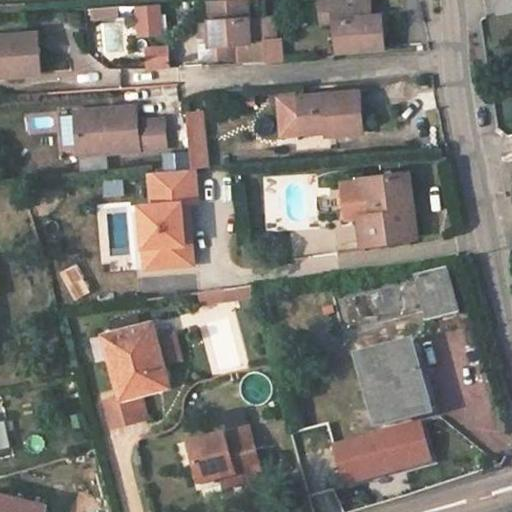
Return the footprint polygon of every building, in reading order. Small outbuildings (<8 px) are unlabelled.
[(235,43),(251,42),(264,41),(263,17),(249,18),(247,0),(217,0),(209,1),(210,23),(211,43),(201,44),(202,61),(236,59),(235,43)] [(321,0),(323,24),(334,23),(331,0),(321,0)] [(331,0),(334,23),(338,23),(340,51),(385,46),(382,15),(371,16),(370,0),(331,0)] [(93,19),(122,18),(121,5),(92,7),(93,19)] [(159,7),(137,8),(138,34),(160,33),(159,7)] [(275,16),(263,17),(264,41),(265,55),(277,54),(277,40),(275,16)] [(103,24),(105,53),(121,52),(120,23),(103,24)] [(200,23),(201,44),(211,43),(210,23),(200,23)] [(37,33),(0,35),(0,69),(3,70),(3,76),(40,73),(37,33)] [(166,48),(147,49),(148,67),(167,66),(166,48)] [(281,133),(301,132),(327,130),(327,134),(362,131),(359,93),(280,97),(281,133)] [(137,107),(78,111),(80,148),(108,146),(109,153),(167,148),(166,121),(138,122),(137,107)] [(193,170),(192,158),(188,112),(178,113),(183,171),(193,170)] [(195,112),(188,112),(192,158),(199,158),(195,112)] [(195,266),(190,203),(199,203),(196,170),(193,170),(183,171),(151,173),(154,205),(142,206),(147,270),(195,266)] [(410,172),(361,179),(365,214),(360,215),(363,244),(419,237),(410,172)] [(429,320),(458,313),(447,271),(418,278),(429,320)] [(253,285),(237,287),(239,299),(255,297),(253,285)] [(237,287),(225,289),(227,300),(227,301),(239,299),(237,287)] [(225,289),(201,292),(203,303),(227,300),(225,289)] [(158,338),(154,324),(107,335),(116,371),(124,374),(130,396),(105,402),(112,429),(147,419),(141,393),(171,385),(164,360),(158,338)] [(182,355),(176,333),(158,338),(164,360),(182,355)] [(362,359),(372,396),(381,394),(390,425),(431,414),(412,345),(362,359)] [(381,394),(372,396),(381,427),(390,425),(381,394)] [(0,420),(0,449),(11,448),(5,420),(0,420)] [(419,423),(333,447),(342,483),(363,477),(364,480),(430,462),(419,423)] [(190,445),(201,485),(235,476),(237,485),(264,477),(251,428),(190,445)] [(235,476),(201,485),(203,494),(237,485),(235,476)] [(0,511),(41,511),(43,505),(0,493),(0,511)]
